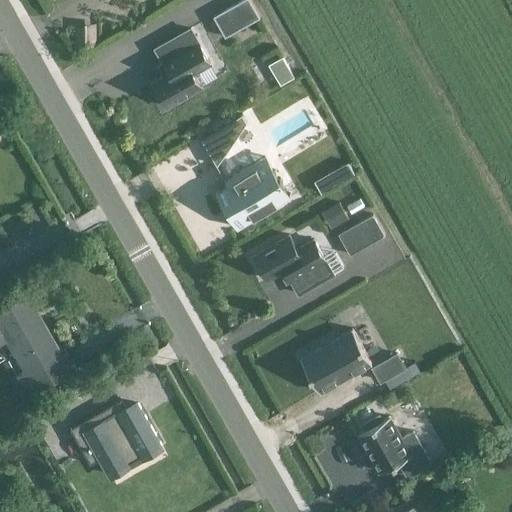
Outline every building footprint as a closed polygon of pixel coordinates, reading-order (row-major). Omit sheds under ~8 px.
[(239,0),(213,15),(225,36),(260,17),(250,0),(239,0)] [(75,44),(96,45),(96,22),(75,21),(75,44)] [(210,63),(191,28),(156,48),(170,72),(153,82),(166,106),(202,86),(194,72),(210,63)] [(290,67),(276,75),(281,84),(295,76),(290,67)] [(242,113),(201,137),(217,164),(218,164),(247,121),(242,113)] [(228,183),(216,190),(217,192),(223,201),(224,200),(226,205),(228,210),(233,207),(242,222),(236,225),(238,227),(291,195),(290,193),(288,194),(281,183),(283,182),(280,177),(279,177),(274,169),(273,169),(265,156),(244,168),(244,167),(225,178),(228,183)] [(348,160),(314,180),(321,192),(355,173),(348,160)] [(339,201),(328,208),(338,224),(349,218),(339,201)] [(338,233),(350,254),(385,234),(373,213),(338,233)] [(289,234),(254,254),(268,278),(285,269),(299,293),(334,273),(314,238),(297,248),(289,234)] [(74,369),(65,351),(64,351),(60,353),(24,289),(0,303),(0,322),(27,369),(17,375),(24,387),(44,375),(48,383),(74,369)] [(352,328),(301,357),(320,391),(372,361),(364,348),(352,328)] [(390,356),(373,366),(381,380),(405,366),(397,352),(390,356)] [(118,402),(122,400),(121,399),(70,427),(91,463),(100,458),(109,474),(162,444),(138,403),(133,405),(123,411),(118,402)] [(432,461),(413,430),(401,437),(389,415),(382,419),(379,415),(363,424),(366,428),(359,433),(381,471),(399,460),(408,475),(432,461)] [(426,511),(421,502),(401,511),(426,511)]
